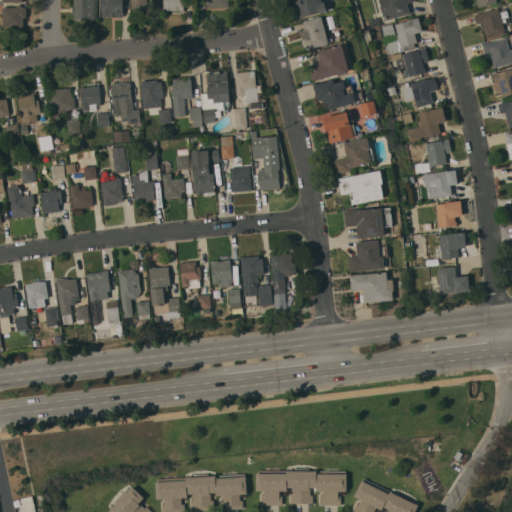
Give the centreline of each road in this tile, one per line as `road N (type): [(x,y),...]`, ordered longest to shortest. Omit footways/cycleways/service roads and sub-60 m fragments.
road 1 (secondary): [(502,318),(0,378)]
road 2 (residential): [(264,0),(298,120),(337,371)]
road 3 (residential): [(442,0),(488,189),(502,318)]
road 4 (residential): [(315,216),(0,254)]
road 5 (residential): [(274,35),(0,62)]
road 6 (secondary): [(0,411),(203,388)]
road 7 (residential): [(505,351),(505,407),(442,511)]
road 8 (secondary): [(203,388),(337,371)]
